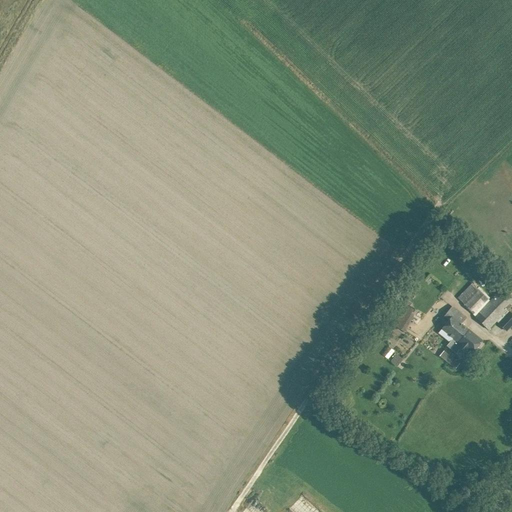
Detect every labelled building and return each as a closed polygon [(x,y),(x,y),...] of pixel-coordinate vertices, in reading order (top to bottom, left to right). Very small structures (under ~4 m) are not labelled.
[(511,280),(491,301),(475,317),(488,329),(496,321),(507,309),(511,304),(511,280)] [(479,290),(472,283),(457,298),(465,305),(479,290)] [(465,305),(464,306),(473,316),(489,299),(479,290),(465,305)] [(394,325),(404,331),(411,320),(419,325),(421,320),(411,314),(413,309),(406,305),(394,325)] [(461,323),(465,317),(453,307),(446,315),(450,319),(442,329),(452,338),(456,341),(467,328),(461,323)] [(506,331),(511,324),(511,314),(510,312),(499,324),(506,331)] [(452,338),(447,345),(455,351),(463,358),(468,351),(471,354),(482,340),(467,328),(456,341),(452,338)] [(439,356),(455,369),(462,360),(446,348),(439,356)] [(391,361),(397,366),(403,359),(397,354),(391,361)]
